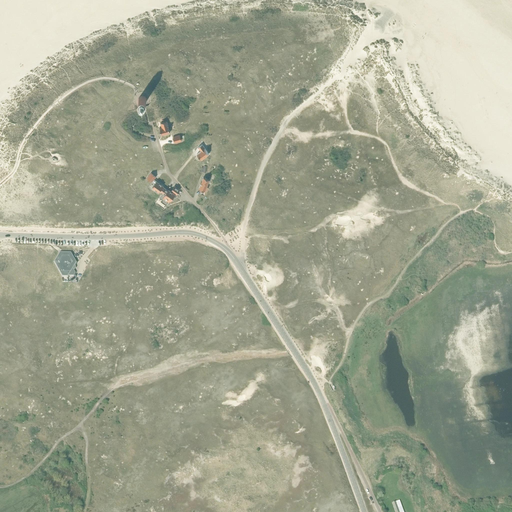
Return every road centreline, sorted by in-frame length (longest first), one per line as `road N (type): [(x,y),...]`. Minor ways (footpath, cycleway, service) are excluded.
road 1 (track): [(242,270),(248,210),(273,143),(390,8)]
road 2 (unclassified): [(231,255),(185,232),(0,234)]
road 3 (unclassified): [(321,397),(231,255)]
road 4 (unclassified): [(151,123),(171,177),(231,255)]
road 5 (unclassified): [(380,511),(321,397)]
road 6 (unclassified): [(363,511),(321,397)]
